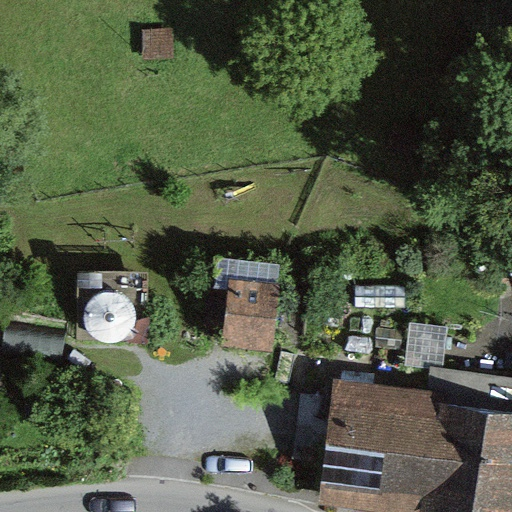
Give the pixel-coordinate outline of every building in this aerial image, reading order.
[(172,33),(133,35),(135,65),(174,62),(172,33)] [(427,137),(394,126),(384,158),(416,168),(427,137)] [(276,350),(286,281),(235,274),(225,343),(276,350)] [(122,337),(129,332),(134,325),(137,317),(137,308),(134,300),(128,293),(121,288),(112,286),(103,287),(95,291),(89,297),(84,305),(83,313),(85,322),(89,330),(96,336),(104,339),(113,340),(122,337)] [(454,511),(511,511),(511,416),(444,407),(446,393),(335,377),(318,493),(454,511)]
